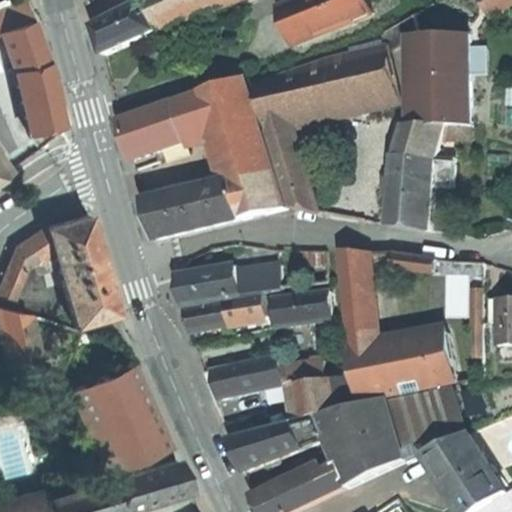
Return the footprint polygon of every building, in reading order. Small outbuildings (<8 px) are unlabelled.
[(0,33),(34,21),(26,0),(23,0),(0,8),(0,33)] [(155,0),(150,3),(151,5),(162,29),(165,35),(250,0),(155,0)] [(376,15),(370,0),(303,0),(280,9),(288,29),(296,48),(376,15)] [(511,4),(511,0),(481,0),(491,17),(511,4)] [(146,7),(145,5),(98,28),(103,43),(107,57),(158,33),(158,32),(146,7)] [(162,29),(151,5),(146,7),(158,32),(162,29)] [(419,37),(417,16),(386,34),(389,50),(390,54),(419,38),(419,37)] [(0,36),(13,74),(48,64),(34,21),(0,33),(0,36)] [(419,38),(421,126),(448,126),(472,126),(471,76),(471,51),(471,36),(419,37),(419,38)] [(332,63),(282,79),(296,126),(403,102),(390,54),(389,50),(332,63)] [(471,51),(471,76),(487,75),(486,50),(471,51)] [(45,129),(63,125),(48,64),(13,74),(27,134),(45,129)] [(248,79),(206,93),(218,133),(228,161),(233,181),(235,187),(278,173),(248,79)] [(271,134),(296,126),(282,79),(257,89),(271,134)] [(206,93),(178,102),(190,142),(218,133),(206,93)] [(178,102),(124,120),(136,161),(190,142),(178,102)] [(271,134),(293,207),(319,213),(298,145),(300,141),(296,126),(271,134)] [(399,157),(439,161),(444,143),(448,126),(421,126),(416,126),(399,157)] [(448,126),(444,143),(473,143),(472,126),(448,126)] [(397,157),(392,227),(434,233),(437,187),(439,161),(399,157),(397,157)] [(439,161),(437,187),(456,189),(458,163),(439,161)] [(289,207),(278,173),(235,187),(244,221),(289,207)] [(235,187),(233,181),(187,192),(174,195),(148,201),(155,223),(160,241),(244,221),(235,187)] [(173,189),(174,195),(187,192),(186,186),(173,189)] [(88,215),(44,227),(51,250),(73,325),(117,313),(100,255),(88,215)] [(0,282),(0,304),(9,307),(24,269),(51,250),(44,227),(15,247),(0,282)] [(329,253),(306,254),(307,268),(330,267),(329,253)] [(343,253),(352,354),(376,350),(371,257),(343,253)] [(410,257),(397,255),(395,269),(438,275),(440,261),(410,257)] [(241,266),(180,277),(183,293),(187,307),(247,298),(242,272),(241,266)] [(283,266),(242,272),(247,298),(287,291),(283,266)] [(333,294),(276,301),(278,316),(279,329),(337,322),(333,294)] [(229,303),(229,304),(234,326),(272,319),(268,296),(229,303)] [(511,300),(501,301),(501,347),(511,346),(511,300)] [(229,304),(188,312),(191,322),(194,333),(217,329),(217,330),(234,327),(234,326),(229,304)] [(28,314),(0,307),(0,340),(0,341),(5,339),(10,359),(38,351),(28,314)] [(361,403),(461,384),(452,336),(376,350),(352,354),(357,377),(361,403)] [(220,401),(286,387),(278,358),(214,372),(217,386),(220,401)] [(131,363),(72,389),(108,472),(168,446),(148,400),(131,363)] [(284,368),(288,384),(330,379),(328,363),(284,368)] [(357,377),(336,378),(337,381),(340,413),(363,407),(361,403),(357,377)] [(300,386),(304,421),(340,413),(337,381),(300,386)] [(427,455),(472,434),(456,390),(389,403),(409,463),(427,455)] [(409,463),(389,403),(320,420),(329,441),(340,467),(351,489),(351,490),(409,463)] [(329,441),(320,420),(295,425),(306,450),(329,441)] [(306,450),(295,425),(232,440),(242,462),(247,474),(306,450)] [(481,511),(510,494),(472,434),(427,455),(449,489),(463,511),(481,511)] [(112,478),(121,509),(186,490),(180,476),(173,459),(112,478)] [(351,489),(340,467),(296,487),(306,509),(351,489)] [(49,511),(110,511),(121,509),(112,478),(45,497),(49,511)] [(299,511),(306,509),(296,487),(261,503),(264,511),(299,511)] [(511,511),(511,492),(510,494),(481,511),(511,511)] [(0,511),(45,511),(41,494),(0,503),(0,511)]
